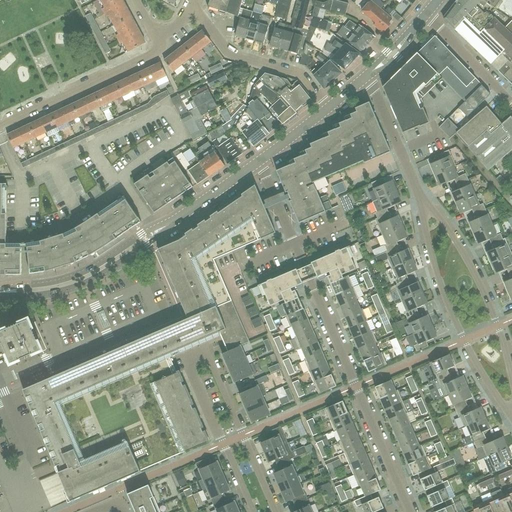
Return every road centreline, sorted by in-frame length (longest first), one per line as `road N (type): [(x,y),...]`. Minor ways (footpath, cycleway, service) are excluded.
road 1 (residential): [(411,511),(258,162)]
road 2 (residential): [(253,511),(188,359),(207,351),(278,511)]
road 3 (tertiary): [(0,293),(95,273),(258,162)]
road 4 (residential): [(511,410),(483,375),(445,298),(426,210)]
road 5 (residential): [(511,376),(480,284),(451,233),(426,210)]
road 6 (residential): [(0,126),(152,56),(163,43)]
road 7 (residential): [(329,105),(297,74),(226,50),(189,13)]
road 8 (residential): [(426,210),(362,75)]
road 9 (residential): [(511,103),(424,13)]
